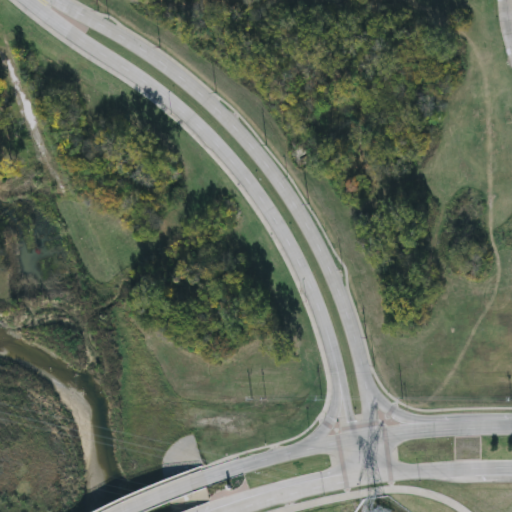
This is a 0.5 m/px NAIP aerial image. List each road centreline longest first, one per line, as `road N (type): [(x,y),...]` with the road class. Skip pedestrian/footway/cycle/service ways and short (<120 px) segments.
road 1 (secondary): [(383,477),(357,343),(325,255),(271,167),(214,105),(144,49),(53,0)]
road 2 (secondary): [(34,0),(61,30),(195,126),(249,184),(280,236)]
road 3 (secondary): [(511,424),(350,442)]
road 4 (secondary): [(350,442),(204,479)]
road 5 (secondary): [(280,236),(300,267),(331,357)]
